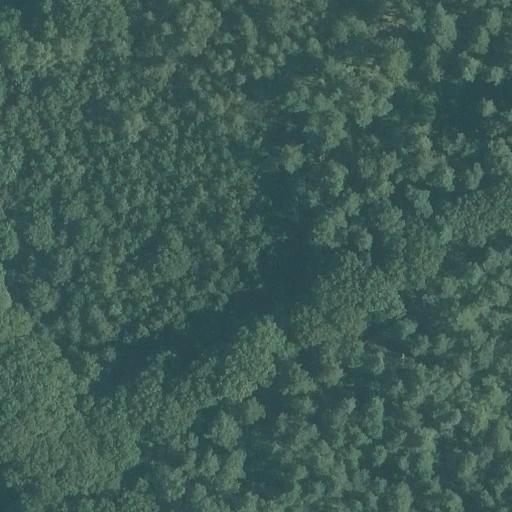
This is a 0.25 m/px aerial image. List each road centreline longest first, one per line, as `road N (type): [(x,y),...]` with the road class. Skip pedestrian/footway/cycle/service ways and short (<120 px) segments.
road 1 (track): [(511,207),(55,459)]
road 2 (track): [(0,370),(86,511)]
